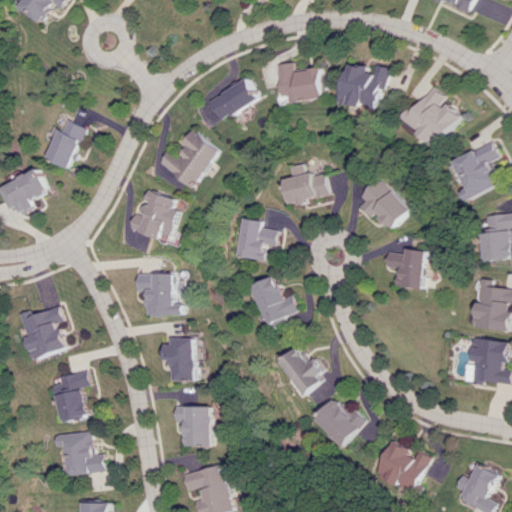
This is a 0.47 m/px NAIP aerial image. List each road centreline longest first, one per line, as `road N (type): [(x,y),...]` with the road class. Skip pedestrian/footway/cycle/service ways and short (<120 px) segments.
road 1 (residential): [(0,262),(34,258),(66,240),(98,205),(164,93),(232,42),(273,27),(361,19),(404,28),(453,49),(511,97)]
road 2 (residential): [(150,511),(128,371),(112,320),(66,240)]
road 3 (residential): [(511,427),(446,417),(390,388),(347,329),(336,274)]
road 4 (residential): [(90,41),(102,57),(127,58),(124,29),(114,22),(97,25),(90,41)]
